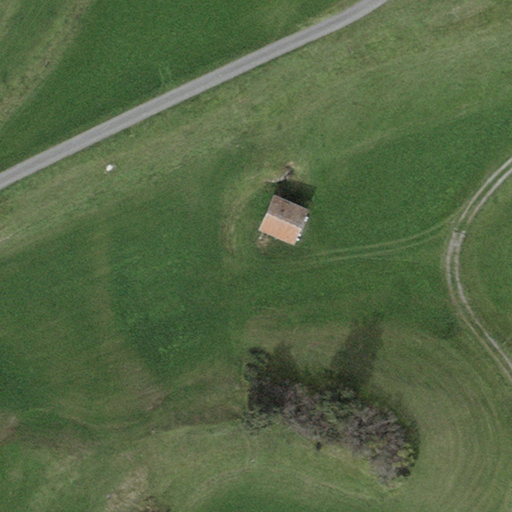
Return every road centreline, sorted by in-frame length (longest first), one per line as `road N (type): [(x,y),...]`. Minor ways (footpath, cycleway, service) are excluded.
road 1 (unclassified): [(376,0),(0,184)]
road 2 (track): [(511,172),(482,192),(454,251),(466,324),(511,377)]
